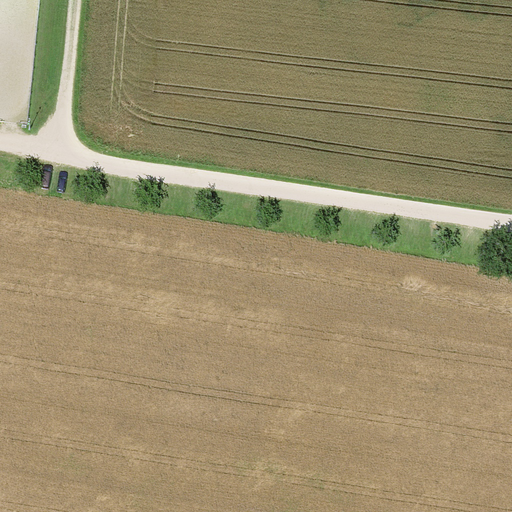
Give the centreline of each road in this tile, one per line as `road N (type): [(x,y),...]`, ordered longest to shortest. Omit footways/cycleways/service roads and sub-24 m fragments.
road 1 (track): [(62,157),(511,227)]
road 2 (track): [(74,0),(62,157)]
